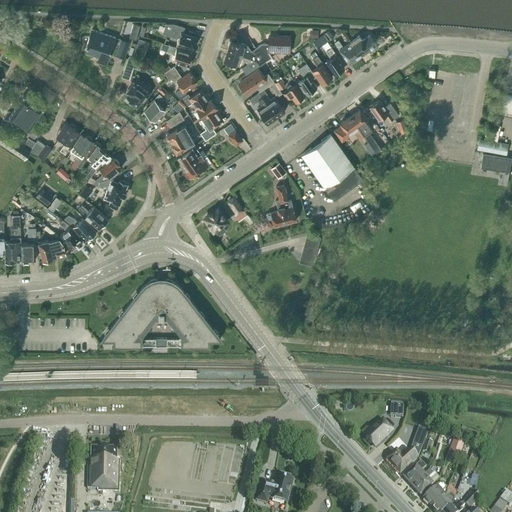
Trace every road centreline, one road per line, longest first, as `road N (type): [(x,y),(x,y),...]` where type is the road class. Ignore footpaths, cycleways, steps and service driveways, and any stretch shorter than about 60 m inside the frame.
road 1 (unclassified): [(310,406),(260,421),(0,423)]
road 2 (unclassified): [(267,151),(421,46),(511,49)]
road 3 (residential): [(174,215),(136,137),(0,46)]
road 4 (tertiary): [(161,242),(24,292)]
road 5 (residential): [(267,151),(205,65),(216,27)]
road 6 (tertiary): [(408,511),(310,406)]
road 7 (tertiary): [(24,292),(73,288),(161,256)]
road 8 (tertiary): [(310,406),(229,297)]
